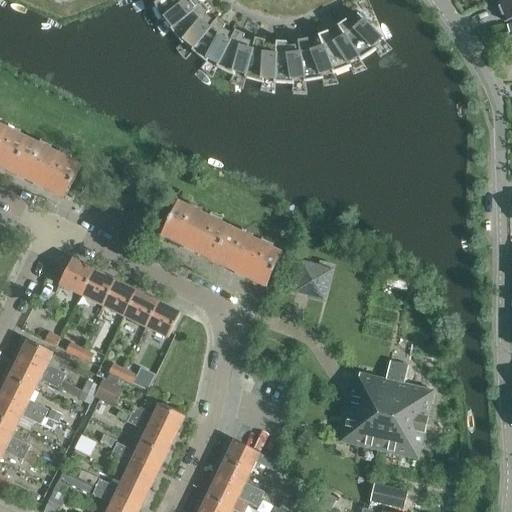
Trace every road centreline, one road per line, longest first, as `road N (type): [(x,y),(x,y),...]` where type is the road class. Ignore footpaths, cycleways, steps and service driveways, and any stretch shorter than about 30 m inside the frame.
road 1 (residential): [(507,511),(500,117),(490,81),(438,0)]
road 2 (residential): [(170,511),(206,432),(222,317),(51,224)]
